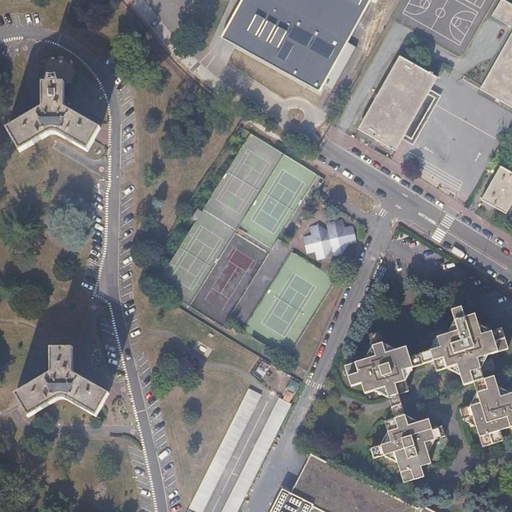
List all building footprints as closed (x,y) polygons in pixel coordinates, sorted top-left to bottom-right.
[(242,0),(221,40),(318,93),(321,88),(330,94),(356,48),(347,43),(370,0),(242,0)] [(511,6),(503,1),(493,18),(511,28),(511,37),(482,91),(511,107),(511,6)] [(206,72),(217,59),(202,47),(191,60),(206,72)] [(395,56),(352,129),(391,152),(398,139),(411,146),(440,98),(427,90),(434,79),(395,56)] [(42,83),(41,108),(6,128),(20,153),(46,137),(49,136),(52,136),(55,136),(58,136),(62,138),(88,152),(102,129),(64,108),(64,83),(42,83)] [(507,214),(511,206),(511,171),(503,166),(483,200),(507,214)] [(202,215),(196,211),(191,220),(196,223),(202,215)] [(346,217),(337,218),(347,226),(346,217)] [(321,221),(314,231),(308,240),(307,241),(308,242),(318,248),(327,255),(334,245),(336,254),(344,253),(351,242),(357,232),(347,226),(337,218),(331,228),(321,221)] [(321,221),(312,223),(314,231),(321,221)] [(356,224),(347,226),(357,232),(356,224)] [(314,231),(306,232),(308,240),(314,231)] [(283,245),(279,242),(275,248),(280,251),(283,245)] [(318,248),(308,242),(310,250),(318,248)] [(353,251),(351,242),(344,253),(353,251)] [(327,255),(318,248),(319,256),(327,255)] [(160,280),(155,276),(151,282),(157,286),(160,280)] [(461,388),(471,385),(482,381),(475,361),(505,351),(498,331),(478,337),(471,315),(461,318),(458,307),(447,310),(454,333),(424,342),(434,373),(454,367),(461,388)] [(384,355),(376,332),(366,336),(372,358),(342,368),(348,388),(358,385),(361,395),(382,389),(386,400),(406,393),(400,372),(420,366),(416,356),(407,359),(403,349),(384,355)] [(51,347),(51,372),(13,396),(28,419),(56,402),(60,401),(63,400),(67,401),(71,402),(97,418),(110,394),(73,373),(73,347),(51,347)] [(482,381),(471,385),(477,404),(457,411),(460,420),(470,417),(480,448),(501,441),(498,431),(507,428),(511,439),(511,438),(511,392),(497,398),(491,378),(482,381)] [(202,511),(261,394),(249,388),(187,511),(202,511)] [(293,393),(287,390),(283,397),(289,400),(293,393)] [(236,511),(291,404),(279,398),(221,511),(236,511)] [(401,484),(422,477),(419,466),(428,463),(422,443),(442,437),(439,428),(430,430),(426,420),(406,426),(400,407),(389,410),(392,420),(382,423),(388,443),(368,449),(371,459),(391,453),(401,484)]
